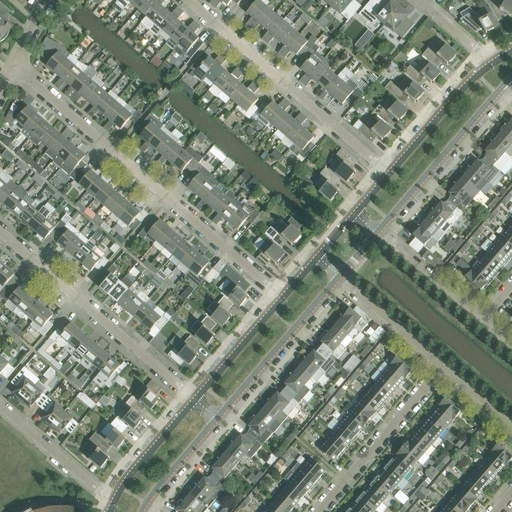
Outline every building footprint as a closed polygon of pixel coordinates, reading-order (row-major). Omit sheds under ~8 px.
[(117,0),(116,2),(125,9),(130,3),(132,0),(117,0)] [(132,0),(130,3),(138,10),(146,0),(132,0)] [(156,0),(155,1),(153,0),(146,0),(138,10),(146,17),(160,0),(156,0)] [(160,0),(146,17),(141,23),(149,30),(166,10),(160,5),(162,4),(166,0),(160,0)] [(217,0),(212,6),(215,9),(220,3),(220,2),(221,1),(227,6),(232,0),(237,4),(236,5),(237,5),(241,0),(217,0)] [(245,25),(249,28),(267,7),(258,0),(248,0),(246,3),(246,4),(247,3),(252,7),(247,13),(252,18),(251,20),(251,19),(245,25)] [(336,0),(331,6),(348,20),(346,23),(359,8),(361,6),(360,6),(359,8),(351,1),(352,0),(336,0)] [(378,19),(385,24),(399,7),(390,0),(389,0),(386,4),(382,0),(371,0),(362,10),(358,15),(368,23),(370,23),(371,23),(373,23),(374,23),(376,22),(377,21),(378,20),(378,19)] [(489,0),(482,0),(483,0),(487,4),(498,21),(506,17),(507,14),(511,17),(511,0),(495,0),(494,3),(489,0)] [(0,33),(6,39),(9,32),(8,31),(11,27),(5,22),(1,19),(8,11),(10,12),(11,13),(11,12),(0,2),(0,33)] [(470,7),(460,13),(462,18),(460,19),(475,33),(483,28),(485,32),(486,34),(487,33),(489,32),(497,27),(494,22),(497,20),(488,6),(485,8),(475,13),(474,11),(473,12),(470,7)] [(172,15),(166,10),(149,30),(157,37),(163,31),(181,10),(178,7),(172,13),(173,14),(172,15)] [(258,22),(263,27),(275,14),(267,7),(249,28),(252,31),(257,24),(256,24),(258,22)] [(399,7),(385,24),(401,38),(399,41),(414,24),(412,26),(405,19),(408,16),(409,16),(399,7)] [(184,12),(181,10),(163,31),(171,38),(182,24),(177,20),(178,18),(179,18),(184,12)] [(262,39),(265,42),(283,21),(275,14),(263,27),(269,32),(267,34),(267,33),(262,39)] [(303,14),(299,18),(308,25),(311,21),(303,14)] [(66,17),(62,21),(66,25),(70,21),(66,17)] [(283,21),(265,42),(268,45),(273,39),(273,38),(274,37),(280,41),(291,28),(294,25),(286,18),(283,21)] [(174,51),(197,24),(194,21),(189,27),(189,28),(188,29),(182,24),(171,38),(166,44),(174,51)] [(185,54),(190,59),(204,43),(199,39),(193,34),(194,32),(195,33),(200,27),(197,24),(174,51),(175,51),(180,56),(184,56),(185,54)] [(278,53),(281,56),(299,35),(291,28),(280,41),(285,46),(284,48),(283,47),(278,53)] [(301,59),(315,44),(318,40),(312,35),(309,39),(310,39),(307,42),(299,35),(281,56),(284,59),(290,53),(289,52),(290,51),(296,56),(297,55),(301,59)] [(362,37),(355,46),(361,51),(368,43),(362,37)] [(60,44),(46,38),(38,55),(50,61),(47,66),(55,73),(67,59),(57,51),(60,44)] [(448,65),(449,63),(456,55),(446,47),(445,48),(438,41),(430,50),(428,48),(422,55),(437,68),(443,61),(446,64),(447,65),(448,65)] [(305,75),(299,81),(303,84),(321,63),(325,58),(317,52),(320,48),(315,44),(301,59),(301,60),(302,59),(306,63),(301,69),(307,74),(305,76),(305,75)] [(408,45),(405,49),(409,53),(413,49),(408,45)] [(224,57),(221,54),(215,60),(216,60),(215,62),(209,57),(204,63),(199,59),(200,58),(199,58),(190,68),(193,71),(189,75),(193,78),(195,76),(202,82),(206,78),(224,57)] [(67,59),(55,73),(61,78),(58,82),(62,86),(65,82),(63,80),(79,62),(71,55),(67,59)] [(214,85),(226,71),(220,66),(221,65),(222,65),(227,59),(224,57),(206,78),(214,85)] [(312,79),(317,84),(329,70),(334,65),(326,57),(325,58),(321,63),(303,84),(306,87),(311,81),(310,80),(312,79)] [(432,84),(433,82),(440,74),(430,66),(429,67),(422,60),(414,69),(410,65),(404,73),(421,87),(427,80),(430,83),(431,84),(432,84)] [(79,62),(63,80),(65,82),(71,87),(88,68),(79,62)] [(392,62),(387,68),(393,73),(398,67),(392,62)] [(78,100),(82,96),(79,94),(95,76),(98,73),(90,66),(88,68),(71,87),(77,92),(74,96),(78,100)] [(214,85),(209,91),(217,98),(222,92),(240,71),(237,68),(232,74),(231,76),(226,71),(214,85)] [(316,96),(319,98),(337,77),(329,70),(317,84),(323,88),(322,90),(321,89),(316,96)] [(243,73),(240,71),(222,92),(230,99),(242,85),(236,80),(237,79),(238,79),(243,73)] [(334,98),(345,84),(350,79),(342,72),(337,77),(319,98),(322,101),(327,95),(327,94),(328,93),(334,98)] [(345,84),(334,98),(339,102),(337,104),(340,107),(346,100),(353,106),(352,107),(353,107),(369,88),(354,74),(353,75),(350,79),(345,84)] [(103,83),(95,76),(79,94),(82,96),(88,101),(103,83)] [(181,79),(177,84),(182,88),(186,83),(181,79)] [(414,102),(415,103),(415,102),(423,93),(413,85),(413,86),(405,79),(398,88),(390,81),(384,88),(405,106),(410,99),(414,102)] [(247,90),(242,85),(230,99),(238,106),(256,85),(253,82),(248,88),(249,89),(247,90)] [(95,114),(98,110),(96,109),(108,95),(100,88),(104,83),(103,83),(88,101),(94,107),(91,110),(95,114)] [(260,87),(256,85),(238,106),(236,108),(249,120),(258,110),(253,106),(258,100),(253,95),(254,93),(260,87)] [(108,95),(96,109),(98,110),(104,115),(119,98),(111,91),(108,95)] [(119,98),(104,115),(110,121),(112,122),(124,109),(127,105),(119,98)] [(399,121),(400,120),(407,112),(397,104),(396,104),(389,98),(382,107),(380,105),(373,112),(378,116),(388,125),(394,118),(397,121),(399,122),(399,121)] [(266,126),(269,123),(288,102),(284,99),(279,105),(280,105),(278,107),(272,102),(269,106),(264,103),(265,102),(264,102),(258,110),(249,120),(254,124),(258,120),(266,126)] [(291,104),(288,102),(269,123),(278,130),(289,116),(284,111),(285,110),(291,104)] [(13,103),(10,109),(5,120),(11,126),(13,124),(21,131),(36,114),(28,107),(19,117),(14,113),(18,108),(13,103)] [(129,120),(134,124),(142,115),(137,110),(132,116),(124,109),(112,122),(121,130),(129,120)] [(154,110),(139,128),(144,132),(140,137),(146,142),(148,144),(163,127),(163,126),(167,122),(154,110)] [(295,121),(289,116),(278,130),(286,137),(304,116),(301,113),(296,119),(296,120),(295,121)] [(28,140),(29,139),(44,121),(36,114),(21,131),(20,132),(28,140)] [(307,118),(304,116),(286,137),(294,144),(306,130),(300,126),(301,124),(302,124),(307,118)] [(359,120),(353,127),(372,144),(378,137),(381,140),(382,141),(383,140),(384,139),(391,131),(386,127),(388,125),(378,116),(375,119),(373,117),(365,126),(359,120)] [(29,139),(28,140),(37,147),(41,142),(53,128),(44,121),(29,139)] [(502,132),(500,135),(511,145),(511,144),(511,131),(504,125),(505,125),(500,131),(501,131),(502,132)] [(163,127),(148,144),(156,151),(171,134),(163,127)] [(41,142),(49,149),(61,135),(53,128),(41,142)] [(294,144),(289,150),(297,157),(299,155),(304,159),(315,147),(316,146),(315,146),(310,142),(316,136),(313,133),(311,135),(306,130),(294,144)] [(171,134),(156,151),(162,156),(163,156),(165,158),(177,144),(180,141),(171,134)] [(49,149),(45,153),(53,160),(69,142),(61,135),(49,149)] [(491,141),(490,141),(511,158),(511,156),(511,145),(500,135),(497,137),(496,136),(496,135),(491,141)] [(488,154),(484,158),(500,171),(511,158),(490,141),(490,142),(486,147),(488,148),(485,151),(486,152),(488,154)] [(52,161),(61,168),(77,149),(69,142),(53,160),(52,161)] [(334,142),(331,146),(336,150),(339,146),(334,142)] [(167,160),(173,165),(185,151),(177,144),(165,158),(163,156),(162,156),(159,160),(164,164),(167,160)] [(189,147),(185,151),(173,165),(181,172),(185,168),(191,173),(199,163),(203,159),(189,147)] [(20,149),(16,154),(24,161),(28,156),(20,149)] [(61,168),(74,180),(87,165),(82,161),(86,156),(77,149),(61,168)] [(354,171),(351,168),(357,161),(342,149),(336,156),(338,158),(330,166),(338,172),(337,173),(347,182),(354,174),(355,173),(356,172),(354,171)] [(4,155),(12,161),(15,157),(7,150),(4,155)] [(24,161),(33,168),(36,163),(28,156),(24,161)] [(468,166),(468,167),(487,183),(489,184),(500,171),(484,158),(480,162),(478,160),(475,163),(474,162),(473,161),(469,167),(468,166)] [(33,168),(41,175),(44,170),(36,163),(33,168)] [(213,175),(199,163),(191,173),(197,177),(188,188),(196,195),(213,175)] [(86,166),(74,180),(87,191),(99,178),(86,166)] [(466,174),(463,177),(480,191),(487,183),(468,167),(464,173),(466,174)] [(339,191),(338,190),(335,187),(341,180),(326,168),(319,175),(322,176),(315,185),(309,180),(305,183),(319,195),(321,193),(331,201),(339,192),(339,191)] [(298,170),(295,174),(301,179),(304,175),(298,170)] [(3,172),(0,175),(0,191),(10,180),(11,179),(3,172)] [(245,172),(241,176),(247,181),(251,177),(245,172)] [(213,176),(213,175),(196,195),(202,200),(204,202),(220,184),(220,183),(212,177),(213,176)] [(454,183),(473,199),(480,191),(463,177),(461,180),(460,178),(459,178),(455,183),(454,183)] [(87,191),(96,199),(107,185),(99,178),(87,191)] [(253,178),(249,183),(257,190),(262,185),(253,178)] [(10,180),(0,191),(0,201),(3,204),(14,192),(19,187),(10,180)] [(466,208),(473,199),(454,183),(454,184),(449,189),(450,189),(452,191),(449,193),(452,196),(448,200),(457,208),(461,204),(466,208)] [(207,204),(213,209),(228,191),(220,184),(204,202),(202,200),(199,204),(203,207),(207,204)] [(96,199),(104,206),(116,192),(107,185),(96,199)] [(19,187),(3,204),(12,212),(27,193),(28,193),(20,186),(19,187)] [(220,221),(223,218),(221,216),(232,202),(236,198),(228,191),(213,209),(218,214),(215,218),(220,221)] [(104,206),(112,213),(124,199),(116,192),(104,206)] [(27,194),(12,212),(20,219),(31,206),(35,201),(27,194)] [(497,196),(492,202),(496,205),(500,199),(497,196)] [(132,206),(124,199),(112,213),(120,220),(132,206)] [(35,201),(31,206),(20,219),(28,226),(44,207),(36,200),(35,201)] [(463,213),(457,208),(448,200),(444,205),(441,202),(439,205),(437,204),(438,204),(437,203),(432,209),(452,226),(463,213)] [(232,202),(221,216),(223,218),(229,223),(241,209),(240,208),(241,207),(241,204),(238,201),(235,201),(233,203),(232,202)] [(78,202),(76,205),(84,212),(87,209),(78,202)] [(496,205),(492,202),(488,207),(491,210),(496,205)] [(241,209),(229,223),(237,230),(246,220),(251,224),(259,215),(254,211),(245,204),(241,209)] [(120,220),(117,224),(124,230),(127,226),(134,231),(141,222),(148,214),(143,210),(142,211),(137,207),(136,209),(132,206),(120,220)] [(52,214),(44,207),(28,226),(36,233),(50,216),(52,214)] [(87,209),(84,212),(92,219),(96,215),(88,208),(87,209)] [(432,209),(427,215),(428,215),(429,216),(427,219),(445,234),(452,226),(432,209)] [(38,234),(36,236),(41,240),(42,238),(45,240),(53,230),(58,234),(66,224),(61,220),(59,223),(50,216),(36,233),(38,234)] [(99,217),(95,222),(100,226),(104,222),(99,217)] [(418,225),(432,238),(438,242),(445,234),(427,219),(425,222),(423,220),(418,225)] [(148,234),(156,241),(168,227),(160,220),(151,230),(146,226),(138,235),(143,240),(148,234)] [(90,222),(86,227),(91,232),(92,230),(95,233),(99,229),(90,222)] [(104,222),(100,226),(108,233),(111,230),(104,222)] [(291,245),(292,246),(294,244),(301,236),(291,227),(290,228),(283,222),(275,231),(270,227),(265,234),(281,248),(287,241),(291,245)] [(57,243),(66,250),(80,234),(68,223),(66,224),(58,234),(62,238),(57,243)] [(415,238),(409,246),(418,253),(424,246),(425,246),(430,250),(437,242),(418,225),(417,226),(418,226),(413,231),(414,232),(415,233),(413,235),(413,236),(415,238)] [(156,241),(153,245),(161,252),(165,248),(176,235),(168,227),(156,241)] [(511,246),(511,232),(507,228),(500,237),(511,246)] [(80,234),(66,250),(74,257),(85,245),(89,241),(80,234)] [(165,248),(173,255),(185,242),(176,235),(165,248)] [(511,254),(511,246),(500,237),(493,245),(509,258),(511,254)] [(456,244),(459,247),(464,241),(460,238),(456,244)] [(85,245),(74,257),(82,265),(93,252),(97,247),(89,240),(89,241),(85,245)] [(262,253),(256,259),(265,267),(271,261),(274,264),(276,265),(278,262),(284,255),(274,246),(273,247),(266,241),(258,250),(262,253)] [(193,249),(185,242),(173,255),(181,262),(193,249)] [(110,249),(114,254),(120,247),(115,243),(110,249)] [(455,252),(459,247),(456,244),(451,249),(455,252)] [(502,266),(509,258),(493,245),(486,253),(502,266)] [(177,267),(185,274),(201,256),(193,249),(181,262),(177,267)] [(422,257),(428,262),(434,255),(428,251),(422,257)] [(102,259),(93,252),(82,265),(91,272),(95,267),(95,268),(98,270),(99,270),(100,270),(108,261),(103,257),(102,259)] [(502,266),(486,253),(479,261),(495,275),(502,266)] [(444,264),(434,255),(428,262),(434,268),(436,265),(440,269),(444,264)] [(209,263),(201,256),(185,274),(184,275),(186,276),(185,278),(186,280),(188,282),(190,282),(191,281),(198,286),(206,277),(213,269),(208,264),(209,263)] [(206,277),(204,279),(210,285),(214,280),(215,281),(221,273),(228,266),(221,260),(213,269),(206,277)] [(488,283),(495,275),(479,261),(472,270),(488,283)] [(148,267),(156,274),(159,271),(151,264),(148,267)] [(118,269),(113,265),(104,274),(109,279),(101,288),(109,296),(120,283),(112,276),(118,269)] [(141,266),(138,270),(142,274),(146,270),(141,266)] [(223,291),(221,294),(224,296),(228,300),(230,298),(240,306),(247,298),(248,297),(249,296),(247,295),(244,292),(250,285),(241,277),(228,266),(221,273),(227,278),(231,282),(223,291)] [(6,268),(0,274),(0,296),(2,298),(11,288),(6,285),(14,275),(15,275),(6,268)] [(146,270),(142,274),(151,281),(154,277),(146,270)] [(159,271),(156,274),(164,282),(167,278),(168,277),(163,273),(160,270),(159,271)] [(488,283),(472,270),(465,278),(481,291),(488,283)] [(120,283),(109,296),(117,303),(129,290),(132,286),(134,284),(126,277),(120,283)] [(151,281),(149,282),(153,286),(158,280),(154,277),(151,281)] [(167,278),(164,282),(172,288),(175,285),(173,284),(167,278)] [(162,284),(159,288),(163,292),(167,288),(162,284)] [(129,290),(117,303),(126,310),(137,297),(140,293),(132,286),(129,290)] [(15,292),(11,288),(2,298),(7,302),(9,300),(17,307),(28,294),(20,287),(15,292)] [(140,293),(137,297),(126,310),(134,317),(145,304),(149,299),(141,292),(140,293)] [(185,292),(180,297),(185,301),(190,296),(185,292)] [(17,307),(13,312),(21,319),(25,314),(36,301),(28,294),(17,307)] [(232,316),(227,312),(234,305),(228,300),(224,296),(218,304),(215,301),(207,310),(214,316),(213,317),(223,326),(230,318),(231,316),(232,316)] [(45,308),(36,301),(25,314),(33,321),(45,308)] [(153,311),(145,304),(134,317),(142,324),(153,311)] [(372,319),(357,306),(353,311),(350,309),(348,312),(346,310),(341,315),(360,333),(368,324),(372,319)] [(43,336),(45,335),(53,325),(48,321),(53,316),(45,308),(33,321),(30,325),(43,336)] [(170,308),(166,313),(171,317),(174,314),(175,313),(170,308)] [(161,318),(153,311),(142,324),(151,331),(155,326),(160,330),(168,321),(163,316),(161,318)] [(353,341),(360,333),(341,315),(340,315),(341,316),(336,321),(337,321),(338,323),(336,325),(352,340),(353,341)] [(214,334),(211,331),(217,324),(207,316),(201,323),(198,320),(190,329),(197,336),(197,337),(206,345),(215,335),(214,334)] [(62,333),(58,329),(49,338),(54,343),(55,342),(61,347),(65,347),(68,343),(79,331),(71,323),(62,333)] [(327,331),(326,331),(345,348),(352,340),(336,325),(333,328),(332,327),(332,326),(327,331)] [(15,326),(12,330),(20,337),(23,333),(15,326)] [(380,327),(369,339),(373,343),(384,331),(380,327)] [(8,331),(5,334),(13,341),(16,338),(8,331)] [(68,343),(76,350),(88,338),(79,331),(68,343)] [(346,349),(345,348),(326,331),(326,332),(322,337),(322,338),(324,339),(321,342),(324,344),(320,349),(329,356),(331,354),(337,359),(346,349)] [(198,355),(197,354),(194,351),(200,344),(190,335),(184,343),(181,340),(173,349),(168,355),(181,366),(185,361),(190,365),(198,355)] [(80,363),(85,357),(96,345),(88,338),(76,350),(72,356),(80,363)] [(85,357),(93,365),(104,352),(96,345),(85,357)] [(369,345),(364,350),(368,353),(372,348),(369,345)] [(304,357),(325,375),(336,362),(329,356),(320,349),(316,353),(314,351),(311,354),(310,352),(309,352),(305,357),(304,357)] [(368,353),(364,350),(360,355),(363,358),(368,353)] [(97,376),(112,359),(104,352),(93,365),(101,371),(97,376)] [(15,369),(0,356),(0,373),(2,374),(2,375),(7,379),(15,369)] [(318,383),(325,375),(304,357),(304,358),(300,363),(300,364),(302,365),(299,367),(318,383)] [(397,357),(390,365),(405,379),(412,371),(397,357)] [(104,384),(110,389),(121,376),(116,371),(121,366),(112,359),(97,376),(105,383),(104,384)] [(54,360),(51,364),(59,371),(62,367),(54,360)] [(348,364),(344,367),(351,373),(354,369),(348,364)] [(398,387),(405,379),(390,365),(383,374),(398,387)] [(63,366),(62,367),(59,371),(64,375),(67,378),(71,373),(63,366)] [(20,402),(40,380),(25,367),(11,383),(16,387),(16,386),(18,388),(14,393),(16,395),(15,395),(16,397),(17,399),(19,400),(20,402)] [(290,373),(290,374),(311,392),(318,383),(299,367),(297,370),(296,369),(295,368),(291,374),(290,373)] [(343,374),(334,384),(339,387),(350,374),(342,368),(340,371),(343,374)] [(300,404),(311,392),(290,374),(285,380),(286,380),(288,381),(285,384),(288,386),(284,391),(300,404)] [(383,374),(375,382),(391,395),(398,387),(383,374)] [(36,404),(41,408),(49,399),(34,386),(40,380),(20,402),(20,403),(21,403),(22,404),(24,405),(26,405),(28,406),(28,405),(31,407),(35,402),(37,404),(36,404)] [(159,398),(155,395),(162,388),(152,380),(146,387),(143,384),(135,393),(142,400),(141,401),(151,409),(158,401),(160,399),(159,398)] [(384,403),(391,395),(375,382),(368,390),(384,403)] [(328,392),(332,395),(336,390),(333,387),(328,392)] [(368,390),(361,398),(377,412),(384,403),(368,390)] [(268,399),(288,417),(300,404),(284,391),(280,395),(277,393),(275,396),(273,395),(274,394),(273,394),(268,399)] [(327,400),(332,395),(328,392),(323,397),(327,400)] [(338,393),(331,401),(334,404),(341,396),(338,393)] [(370,420),(377,412),(361,398),(354,407),(370,420)] [(64,412),(49,399),(41,408),(45,412),(46,412),(48,413),(43,418),(46,420),(45,421),(46,423),(47,424),(48,426),(50,427),(49,428),(50,428),(64,412)] [(142,418),(139,415),(145,408),(135,399),(129,407),(126,404),(118,413),(125,419),(125,420),(135,429),(143,419),(142,418)] [(281,426),(288,417),(268,399),(268,400),(263,405),(264,406),(265,407),(263,410),(281,426)] [(445,399),(438,407),(453,420),(460,412),(445,399)] [(331,401),(324,409),(327,412),(331,408),(334,404),(331,401)] [(354,407),(347,415),(363,428),(370,420),(354,407)] [(438,407),(431,415),(446,428),(453,420),(438,407)] [(254,416),(273,433),(274,433),(281,426),(263,410),(261,412),(259,411),(260,411),(259,410),(254,416)] [(79,424),(64,412),(50,428),(52,429),(54,430),(55,431),(58,432),(58,431),(60,433),(64,428),(66,430),(71,434),(79,424)] [(344,412),(337,420),(356,436),(363,428),(347,415),(344,412)] [(431,415),(424,423),(439,437),(446,428),(431,415)] [(251,428),(248,433),(262,446),(273,433),(254,416),(249,422),(250,422),(251,423),(249,426),(251,428)] [(125,437),(122,434),(128,427),(117,418),(111,425),(109,423),(101,432),(109,439),(108,440),(118,448),(126,439),(126,438),(125,437)] [(335,418),(327,427),(333,431),(348,445),(356,436),(337,420),(335,418)] [(424,423),(417,432),(432,445),(439,437),(424,423)] [(296,429),(292,434),(295,437),(300,432),(296,429)] [(341,453),(348,445),(333,431),(326,439),(341,453)] [(417,432),(410,440),(425,453),(432,445),(417,432)] [(108,457),(105,454),(111,447),(95,433),(89,440),(92,443),(84,452),(92,458),(91,459),(99,466),(101,468),(109,458),(110,458),(108,457)] [(232,441),(232,442),(251,458),(262,446),(248,433),(244,437),(241,435),(239,438),(237,437),(237,436),(232,442),(232,441)] [(295,437),(292,434),(285,443),(288,446),(295,437)] [(341,453),(326,439),(318,448),(319,449),(333,461),(334,462),(341,453)] [(410,440),(402,448),(418,461),(425,453),(410,440)] [(243,466),(251,458),(232,442),(231,442),(232,442),(227,448),(228,448),(229,449),(227,452),(239,462),(243,466)] [(491,452),(506,466),(511,458),(511,456),(497,444),(491,452)] [(402,448),(395,456),(411,470),(418,461),(402,448)] [(218,458),(217,458),(232,470),(239,462),(227,452),(225,454),(223,453),(218,458)] [(499,474),(506,466),(491,452),(483,461),(499,474)] [(395,456),(388,464),(404,478),(411,470),(395,456)] [(442,461),(439,465),(442,468),(450,460),(446,457),(442,461)] [(225,479),(232,470),(217,458),(218,459),(213,464),(215,466),(212,468),(215,471),(211,475),(220,483),(224,478),(225,479)] [(310,458),(302,467),(317,481),(325,471),(325,470),(324,471),(310,459),(311,458),(310,458)] [(476,469),(492,482),(499,474),(483,461),(476,469)] [(388,464),(381,473),(397,486),(404,478),(388,464)] [(435,469),(432,473),(435,476),(442,468),(439,465),(435,469)] [(310,489),(317,481),(302,467),(295,475),(310,489)] [(485,490),(492,482),(476,469),(469,477),(485,490)] [(445,470),(438,478),(441,481),(448,473),(445,470)] [(260,471),(255,477),(259,480),(263,474),(260,471)] [(381,473),(374,481),(390,494),(397,486),(381,473)] [(432,473),(425,481),(428,485),(435,476),(432,473)] [(201,478),(196,484),(195,484),(215,501),(226,488),(220,483),(211,475),(207,480),(205,477),(202,480),(201,479),(201,478)] [(295,475),(288,484),(303,497),(310,489),(295,475)] [(478,499),(485,490),(469,477),(462,485),(478,499)] [(374,481),(367,489),(383,502),(390,494),(374,481)] [(424,481),(417,489),(422,494),(426,489),(425,488),(428,485),(425,481),(424,481)] [(215,501),(195,484),(191,490),(193,491),(191,494),(208,509),(215,501)] [(296,505),(303,497),(288,484),(281,492),(296,505)] [(455,493),(471,507),(478,499),(462,485),(455,493)] [(367,489),(360,497),(376,511),(383,502),(367,489)] [(417,489),(410,497),(414,501),(417,497),(419,498),(422,494),(417,489)] [(281,492),(273,500),(287,511),(290,511),(296,505),(281,492)] [(460,511),(466,511),(471,507),(455,493),(448,502),(460,511)] [(205,511),(208,509),(191,494),(188,497),(187,495),(186,495),(182,500),(181,500),(195,511),(205,511)] [(250,494),(244,502),(247,505),(254,498),(250,494)] [(360,497),(353,505),(360,511),(374,511),(376,511),(360,497)] [(177,511),(195,511),(181,500),(181,501),(177,506),(177,507),(177,506),(179,508),(176,511),(177,511)] [(270,511),(287,511),(273,500),(266,508),(270,511)] [(441,510),(443,511),(460,511),(448,502),(441,510)]
